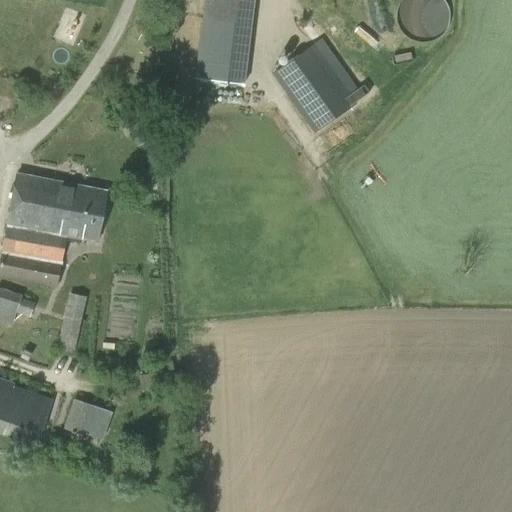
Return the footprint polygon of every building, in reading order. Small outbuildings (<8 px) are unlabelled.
[(243,86),(249,40),(200,34),(195,80),(243,86)] [(271,74),(312,134),(356,102),(315,43),(271,74)] [(140,146),(141,145),(159,135),(151,122),(133,133),(140,146)] [(66,237),(95,242),(106,189),(17,172),(0,261),(0,274),(57,286),(66,237)] [(21,296),(0,289),(0,323),(10,327),(14,314),(30,320),(35,306),(20,301),(21,296)] [(57,347),(73,352),(80,320),(84,299),(68,295),(64,316),(57,347)] [(12,388),(13,385),(0,380),(0,419),(40,433),(51,402),(12,388)] [(93,425),(98,407),(73,398),(65,428),(83,435),(86,423),(93,425)]
